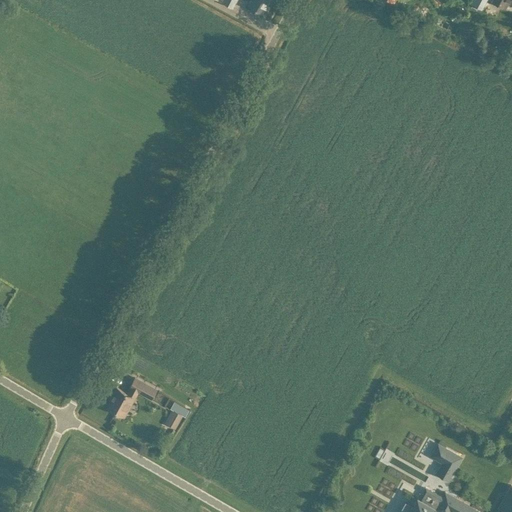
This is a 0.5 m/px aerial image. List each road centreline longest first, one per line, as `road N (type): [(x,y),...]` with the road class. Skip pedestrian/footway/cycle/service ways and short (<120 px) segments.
road 1 (unclassified): [(62,418),(298,0)]
road 2 (unclassified): [(227,511),(62,418)]
